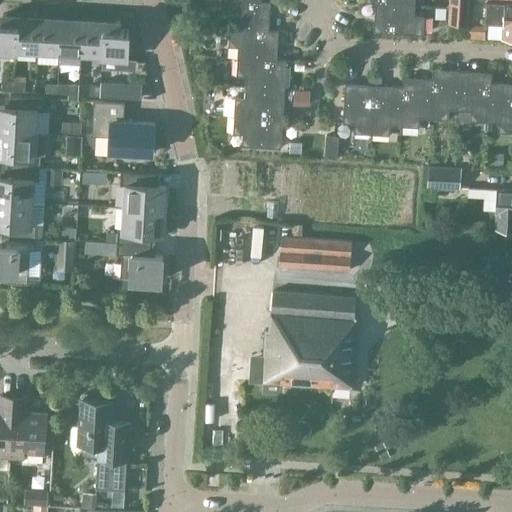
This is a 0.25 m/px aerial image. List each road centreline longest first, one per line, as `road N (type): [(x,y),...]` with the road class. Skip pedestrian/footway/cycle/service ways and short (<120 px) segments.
road 1 (residential): [(181,354),(192,159),(148,0)]
road 2 (residential): [(511,504),(329,493),(287,506),(171,499)]
road 3 (residential): [(511,53),(328,40),(313,0)]
road 4 (residential): [(181,354),(0,343)]
road 5 (residential): [(171,499),(181,354)]
